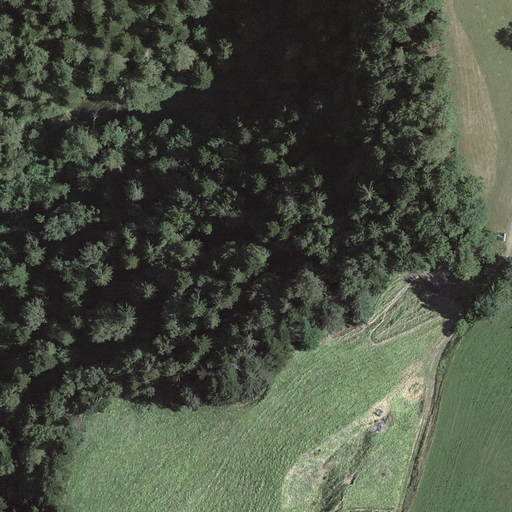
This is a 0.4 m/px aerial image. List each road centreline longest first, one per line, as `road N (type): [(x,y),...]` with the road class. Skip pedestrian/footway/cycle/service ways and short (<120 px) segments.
road 1 (unknown): [(0,168),(192,137),(127,81),(163,52)]
road 2 (track): [(511,249),(448,339),(393,511)]
